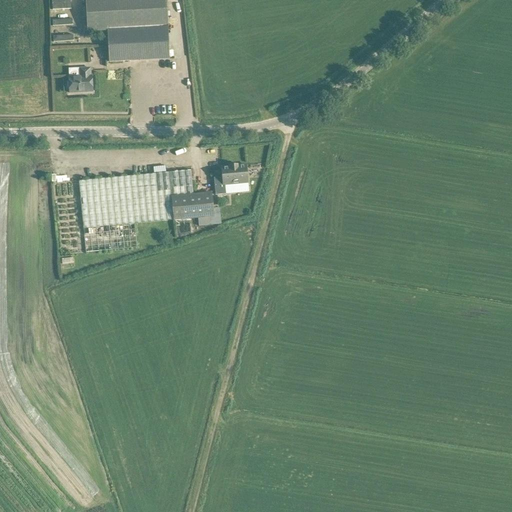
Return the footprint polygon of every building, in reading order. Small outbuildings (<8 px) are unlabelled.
[(85,0),(87,32),(107,31),(168,28),(166,0),(85,0)] [(168,28),(107,31),(109,62),(170,59),(168,28)] [(69,77),(69,81),(67,83),(67,88),(70,89),(70,93),(93,92),(92,76),(91,76),(90,68),(84,69),(84,76),(69,77)] [(153,174),(169,171),(168,165),(152,168),(153,174)] [(222,168),(222,178),(214,178),(215,195),(226,194),(225,186),(248,184),(246,165),(238,166),(238,165),(230,166),(230,167),(222,168)] [(191,171),(169,173),(171,197),(193,195),(191,171)] [(171,197),(169,173),(79,181),(80,191),(83,229),(173,220),(171,197)] [(212,193),(193,195),(171,197),(173,220),(173,221),(198,218),(214,217),(213,203),(212,193)] [(221,225),(220,216),(214,217),(198,218),(199,227),(221,225)]
